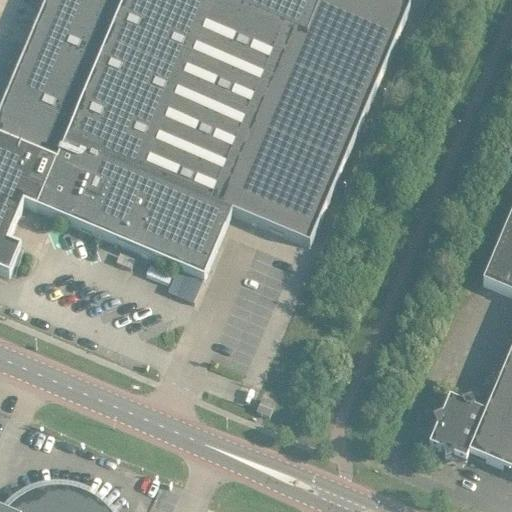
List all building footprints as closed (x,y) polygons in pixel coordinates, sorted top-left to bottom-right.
[(8,243),(24,206),(37,211),(177,270),(204,281),(322,0),(46,0),(0,111),(0,273),(9,277),(21,249),(8,243)] [(454,457),(466,461),(469,454),(511,472),(511,214),(482,285),(511,297),(511,351),(491,402),(478,396),(461,403),(449,398),(442,415),(432,419),(436,429),(429,446),(440,451),(444,460),(454,457)] [(177,270),(168,293),(194,304),(204,281),(177,270)] [(256,412),(269,418),(274,404),(262,398),(256,412)] [(0,511),(109,511),(109,510),(100,502),(90,496),(79,491),(68,488),(56,487),(45,488),(34,491),(23,496),(14,503),(5,511),(0,509),(0,508),(0,511)]
